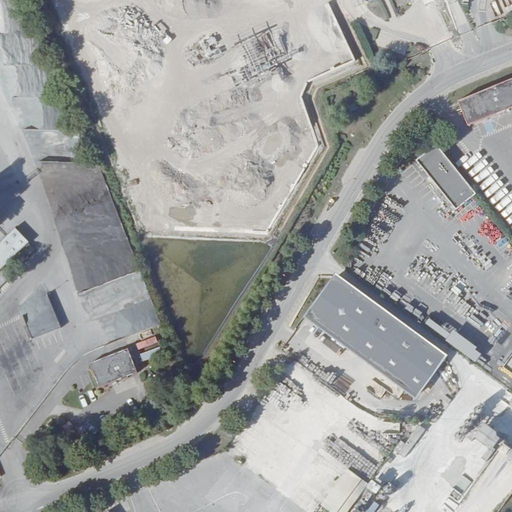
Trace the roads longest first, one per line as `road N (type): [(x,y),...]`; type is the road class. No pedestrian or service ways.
road 1 (unclassified): [(5,507),(128,464),(207,419),(238,387),(396,121),(421,95),(511,52)]
road 2 (unknown): [(316,252),(426,330),(468,371),(470,385),(435,437),(430,511)]
road 3 (unknown): [(0,302),(40,259),(37,203),(26,176)]
road 4 (unknown): [(453,76),(437,39),(380,25),(357,0)]
